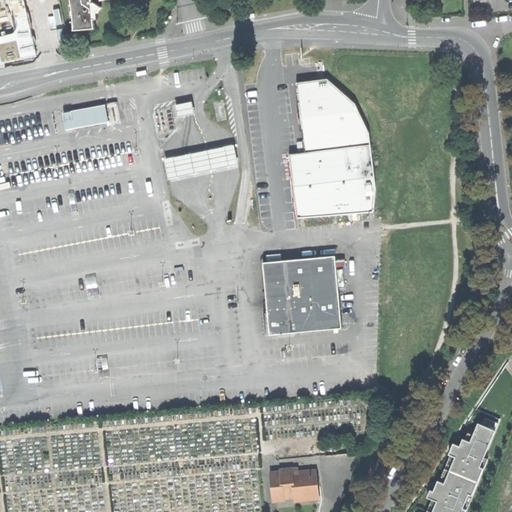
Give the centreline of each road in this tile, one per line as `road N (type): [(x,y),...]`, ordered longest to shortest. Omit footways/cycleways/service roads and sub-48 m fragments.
road 1 (tertiary): [(511,238),(501,223),(475,49),(456,38),(375,31)]
road 2 (residential): [(378,511),(502,301)]
road 3 (tertiary): [(198,46),(0,83)]
road 4 (tertiary): [(375,31),(289,27),(198,46)]
